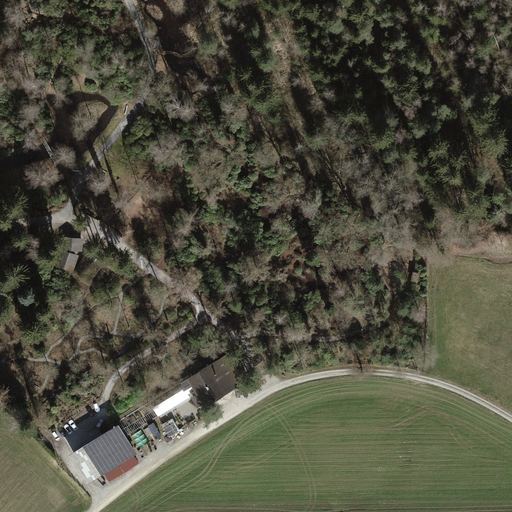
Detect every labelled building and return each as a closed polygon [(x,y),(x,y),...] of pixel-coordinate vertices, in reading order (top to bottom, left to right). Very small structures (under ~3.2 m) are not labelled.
[(145,194),(125,206),(134,221),(154,209),(145,194)] [(64,236),(62,250),(83,251),(84,238),(64,236)] [(62,249),(56,266),(73,272),(79,255),(62,249)] [(104,263),(87,251),(74,271),(91,282),(104,263)] [(222,357),(190,377),(197,388),(206,403),(239,383),(222,357)] [(190,377),(118,421),(127,436),(190,397),(187,394),(197,388),(190,377)] [(118,430),(75,456),(89,478),(131,452),(118,430)]
